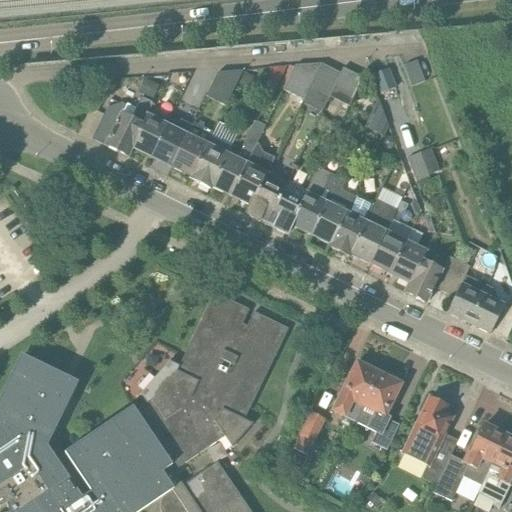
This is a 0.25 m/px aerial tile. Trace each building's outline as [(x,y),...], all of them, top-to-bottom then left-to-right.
[(412,88),(425,83),(417,62),(405,67),(412,88)] [(306,97),(322,65),(295,66),(283,90),(304,101),(306,97)] [(322,65),(306,97),(325,107),(330,98),(341,74),(322,65)] [(341,74),(330,98),(349,108),(363,79),(343,69),(341,74)] [(227,105),(244,70),(219,72),(207,95),(227,105)] [(381,95),(396,88),(389,70),(373,76),(381,95)] [(250,89),(255,77),(244,72),(239,84),(250,89)] [(152,99),(158,86),(145,79),(138,92),(152,99)] [(128,158),(132,149),(147,118),(153,104),(141,99),(131,121),(122,116),(126,107),(121,104),(107,109),(92,140),(128,158)] [(380,139),(388,126),(378,100),(363,131),(380,139)] [(147,118),(132,149),(152,158),(167,127),(147,118)] [(331,143),(340,123),(333,119),(323,140),(331,143)] [(167,127),(152,158),(172,168),(192,127),(180,121),(175,131),(167,127)] [(226,156),(212,188),(232,197),(247,166),(256,145),(265,126),(255,122),(243,146),(245,147),(238,162),(226,156)] [(194,123),(192,127),(172,168),(192,178),(210,138),(213,133),(194,123)] [(210,138),(192,178),(190,180),(210,190),(212,188),(226,156),(230,148),(210,138)] [(394,144),(390,138),(383,138),(380,145),(384,150),(390,150),(394,144)] [(247,166),(232,197),(250,207),(267,173),(274,159),(262,153),(258,145),(256,145),(247,166)] [(420,153),(428,175),(440,171),(431,149),(420,153)] [(430,180),(428,175),(420,153),(407,158),(417,185),(430,180)] [(319,169),(306,195),(302,204),(291,226),(312,236),(326,205),(318,201),(331,175),(319,169)] [(267,173),(250,207),(246,216),(266,226),(282,194),(287,183),(267,173)] [(338,180),(326,205),(312,236),(332,246),(356,198),(341,191),(345,183),(338,180)] [(282,194),(266,226),(286,236),(291,226),(302,204),(282,194)] [(356,198),(332,246),(331,249),(350,258),(351,256),(374,207),(356,198)] [(374,207),(351,256),(371,265),(386,234),(375,229),(386,207),(376,202),(374,207)] [(420,212),(416,202),(410,204),(415,215),(420,212)] [(434,232),(430,220),(425,221),(428,234),(434,232)] [(386,234),(371,265),(390,275),(398,260),(406,243),(386,234)] [(398,260),(390,275),(410,284),(421,262),(425,253),(406,243),(398,260)] [(421,262),(410,284),(406,294),(426,304),(442,272),(421,262)] [(447,315),(469,325),(487,288),(465,277),(447,315)] [(487,288),(469,325),(491,336),(493,331),(508,338),(511,329),(511,301),(508,309),(491,300),(495,292),(487,288)] [(250,511),(217,463),(183,486),(173,473),(224,438),(231,448),(232,449),(242,438),(253,425),(252,424),(245,421),(289,330),(254,313),(247,328),(242,326),(249,311),(215,294),(179,367),(169,362),(152,381),(141,395),(147,404),(68,458),(91,492),(82,499),(51,453),(79,391),(63,384),(20,362),(0,403),(0,511),(250,511)] [(334,411),(356,422),(379,374),(357,364),(334,411)] [(379,374),(356,422),(378,433),(372,445),(386,452),(399,427),(388,422),(389,420),(385,418),(401,385),(379,374)] [(467,409),(468,388),(451,387),(450,408),(467,409)] [(422,478),(437,485),(451,456),(457,444),(444,438),(453,419),(444,415),(448,408),(428,397),(401,454),(427,467),(422,478)] [(312,414),(295,448),(308,455),(325,421),(312,414)] [(451,456),(437,485),(433,494),(450,501),(463,478),(482,487),(506,436),(484,426),(471,453),(468,452),(462,462),(451,456)] [(511,439),(506,436),(482,487),(478,494),(494,502),(492,506),(500,510),(511,484),(511,439)] [(383,502),(373,493),(366,501),(376,510),(383,502)] [(355,511),(361,502),(355,499),(350,509),(355,511)]
